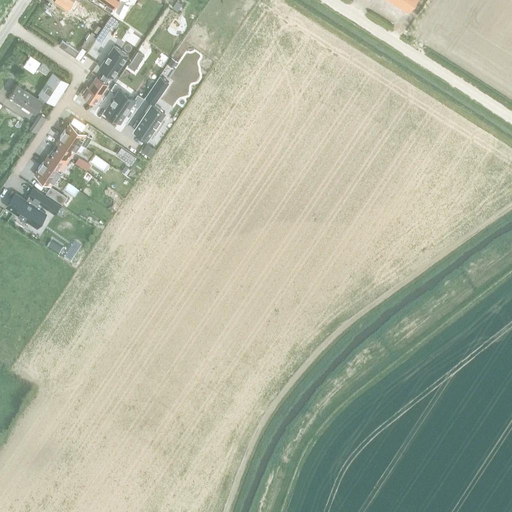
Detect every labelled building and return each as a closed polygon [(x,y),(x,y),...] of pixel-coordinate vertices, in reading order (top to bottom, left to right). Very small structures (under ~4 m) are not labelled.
[(53,0),(79,17),(85,8),(74,0),(53,0)] [(102,0),(114,8),(120,1),(118,0),(102,0)] [(390,0),(408,11),(414,0),(390,0)] [(171,8),(177,12),(182,5),(176,1),(171,8)] [(101,22),(104,18),(92,10),(89,14),(101,22)] [(106,21),(111,25),(115,28),(120,22),(111,15),(106,21)] [(85,40),(90,43),(99,29),(94,26),(85,40)] [(101,43),(95,54),(101,57),(107,47),(101,43)] [(97,76),(83,96),(95,104),(108,84),(106,82),(111,75),(113,76),(128,55),(114,45),(99,67),(105,71),(100,78),(97,76)] [(137,52),(127,67),(134,71),(144,56),(137,52)] [(172,59),(178,62),(181,56),(175,53),(172,59)] [(160,75),(145,97),(154,103),(169,82),(169,81),(160,75)] [(16,84),(9,94),(17,99),(16,101),(22,105),(35,114),(46,98),(40,94),(38,98),(30,93),(16,84)] [(184,97),(193,98),(193,87),(184,87),(184,97)] [(120,121),(132,104),(137,107),(144,98),(138,93),(134,98),(120,89),(105,111),(120,121)] [(160,119),(164,113),(165,112),(163,111),(161,110),(152,104),(134,130),(147,139),(151,132),(155,135),(164,122),(160,119)] [(80,116),(76,123),(88,129),(91,122),(80,116)] [(70,122),(63,132),(79,143),(86,133),(70,122)] [(58,143),(54,150),(68,159),(79,143),(63,132),(56,142),(58,143)] [(146,143),(141,151),(150,157),(155,149),(146,143)] [(124,160),(129,153),(120,147),(115,154),(124,160)] [(48,154),(41,164),(57,175),(68,159),(54,150),(50,156),(48,154)] [(41,164),(34,174),(50,185),(57,175),(41,164)] [(60,205),(33,187),(27,195),(29,197),(27,200),(39,209),(42,205),(54,213),(60,205)] [(27,200),(15,193),(6,207),(35,226),(45,212),(39,209),(27,200)] [(60,193),(56,199),(62,204),(67,197),(60,193)]
